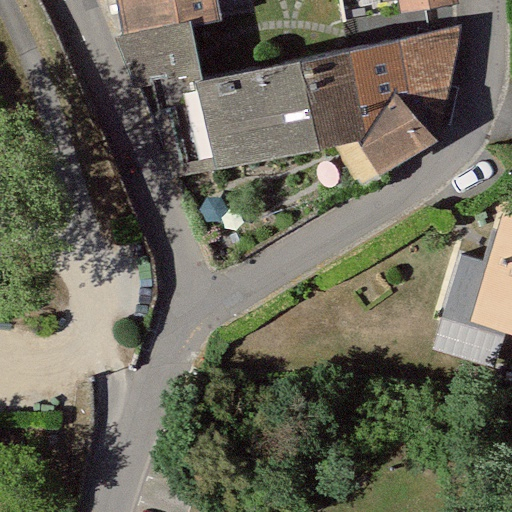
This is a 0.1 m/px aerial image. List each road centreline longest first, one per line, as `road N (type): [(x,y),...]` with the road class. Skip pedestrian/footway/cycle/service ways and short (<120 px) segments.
road 1 (residential): [(196,311),(377,206),(452,149),(473,104),(483,0)]
road 2 (residential): [(74,0),(196,311)]
road 3 (residential): [(196,311),(139,431),(112,511)]
